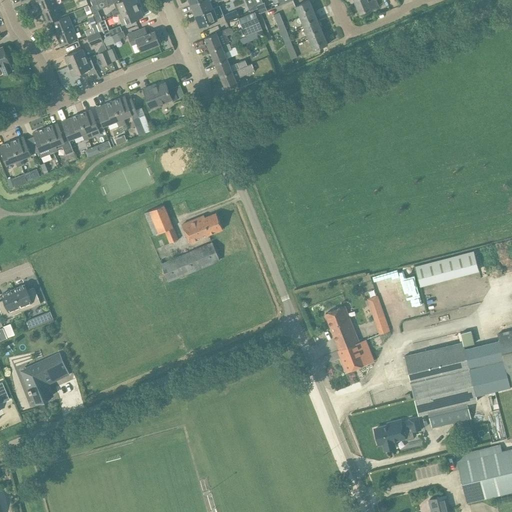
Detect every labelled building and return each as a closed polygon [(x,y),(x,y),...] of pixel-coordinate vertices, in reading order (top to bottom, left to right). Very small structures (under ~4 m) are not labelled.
[(36,0),(41,11),(57,5),(55,0),(36,0)] [(109,0),(106,0),(93,6),(95,11),(112,5),(109,0)] [(114,16),(116,15),(131,9),(139,6),(136,0),(121,0),(114,3),(116,10),(112,11),(114,16)] [(201,0),(191,4),(196,15),(213,8),(210,3),(217,0),(218,1),(220,0),(201,0)] [(309,0),(296,6),(300,17),(314,11),(309,0)] [(354,0),(360,13),(374,7),(371,0),(354,0)] [(257,6),(258,9),(259,11),(260,14),(267,11),(264,3),(257,6)] [(57,5),(41,11),(45,23),(62,16),(57,5)] [(121,13),(118,14),(122,25),(126,24),(141,18),(140,15),(142,14),(139,6),(121,13)] [(213,8),(196,15),(200,26),(224,17),(224,16),(220,6),(213,8)] [(229,14),(224,16),(224,17),(226,22),(227,22),(239,16),(237,10),(229,14)] [(300,17),(305,28),(319,22),(314,11),(300,17)] [(238,18),(245,37),(256,32),(261,31),(255,12),(238,18)] [(279,26),(284,24),(279,12),(274,15),(279,26)] [(56,34),(73,27),(69,16),(51,23),(56,34)] [(94,18),(90,20),(95,33),(100,32),(94,18)] [(305,28),(309,39),(323,33),(319,22),(305,28)] [(284,24),(279,26),(283,37),(288,35),(284,24)] [(102,29),(106,38),(123,31),(120,25),(108,30),(107,27),(102,29)] [(73,27),(56,34),(61,45),(78,38),(73,27)] [(205,38),(210,51),(237,40),(237,39),(229,43),(226,36),(234,33),(231,27),(205,38)] [(143,36),(140,30),(128,34),(132,45),(138,43),(141,51),(160,44),(155,31),(143,36)] [(103,40),(105,45),(125,37),(123,31),(106,38),(103,39),(103,40)] [(103,40),(103,39),(100,32),(95,33),(96,35),(88,38),(91,45),(103,40)] [(245,37),(237,40),(239,45),(239,46),(259,38),(256,32),(245,37)] [(328,44),(323,33),(309,39),(314,50),(328,44)] [(288,48),(293,46),(288,35),(283,37),(288,48)] [(210,51),(215,63),(227,59),(225,53),(232,50),(231,48),(239,45),(237,40),(210,51)] [(298,57),(293,46),(288,48),(292,59),(298,57)] [(10,62),(3,47),(0,47),(0,66),(1,66),(5,74),(13,71),(9,63),(10,62)] [(69,66),(87,59),(83,49),(65,56),(69,66)] [(112,62),(107,51),(99,54),(104,66),(112,62)] [(90,57),(87,59),(69,66),(73,76),(94,67),(90,57)] [(215,63),(221,76),(232,71),(227,59),(215,63)] [(245,60),(237,63),(239,69),(247,65),(245,60)] [(232,71),(221,76),(226,89),(238,84),(236,79),(255,71),(252,63),(247,65),(239,69),(232,71)] [(168,89),(166,82),(153,88),(152,85),(143,89),(151,108),(172,99),(173,101),(178,99),(173,88),(168,89)] [(121,98),(113,101),(123,125),(126,124),(124,118),(133,115),(134,119),(139,117),(131,98),(127,100),(126,97),(121,99),(121,98)] [(96,109),(103,126),(117,121),(119,127),(123,125),(113,101),(105,104),(106,105),(96,109)] [(89,139),(101,135),(92,111),(87,113),(86,111),(79,114),(89,139)] [(89,139),(79,114),(71,117),(72,119),(67,121),(70,128),(65,130),(69,140),(82,134),(85,141),(89,139)] [(144,129),(145,133),(151,131),(145,116),(139,118),(142,124),(144,129)] [(69,140),(65,130),(61,132),(58,124),(53,126),(53,125),(45,128),(55,152),(58,151),(57,148),(64,145),(67,154),(74,151),(69,140)] [(144,129),(142,124),(135,126),(139,136),(145,133),(144,129)] [(40,158),(55,152),(45,128),(37,131),(38,132),(33,134),(40,151),(37,152),(40,158)] [(124,135),(114,137),(116,144),(126,141),(124,135)] [(21,166),(25,164),(23,158),(31,155),(24,137),(20,139),(19,138),(12,141),(21,166)] [(21,166),(12,141),(4,144),(4,146),(0,147),(0,148),(7,165),(15,161),(18,167),(21,166)] [(92,147),(94,154),(101,151),(98,144),(92,147)] [(88,157),(94,154),(92,147),(85,150),(88,157)] [(7,180),(10,188),(40,176),(36,168),(7,180)] [(162,231),(173,227),(164,205),(145,213),(154,235),(162,231)] [(204,215),(199,217),(203,227),(207,226),(210,234),(223,229),(216,213),(205,217),(204,215)] [(203,227),(199,217),(183,224),(190,242),(210,234),(207,226),(203,227)] [(137,232),(134,223),(106,233),(109,242),(137,232)] [(178,240),(173,227),(162,231),(165,230),(170,243),(178,240)] [(219,260),(212,242),(161,263),(168,281),(219,260)] [(416,265),(421,286),(479,270),(474,250),(416,265)] [(25,285),(14,289),(22,311),(41,304),(34,288),(27,290),(25,285)] [(4,300),(0,301),(0,309),(4,319),(22,311),(14,289),(2,294),(4,300)] [(390,330),(377,295),(366,299),(379,334),(390,330)] [(335,310),(326,313),(340,349),(341,350),(359,343),(358,342),(351,325),(349,326),(342,307),(335,310)] [(48,312),(42,315),(45,322),(51,320),(48,312)] [(7,337),(13,335),(10,325),(4,326),(7,337)] [(414,354),(404,356),(419,415),(428,413),(432,428),(442,425),(471,418),(468,404),(478,402),(477,395),(495,391),(511,386),(511,331),(498,335),(499,340),(465,349),(464,346),(474,344),(471,331),(460,333),(462,342),(424,351),(414,354)] [(340,349),(338,351),(346,372),(367,364),(362,351),(369,348),(366,339),(358,342),(359,343),(341,350),(340,349)] [(33,373),(24,377),(35,403),(54,395),(49,384),(69,375),(59,353),(30,366),(33,373)] [(0,400),(1,402),(9,399),(2,383),(0,383),(0,400)] [(389,426),(374,430),(378,444),(383,442),(385,449),(395,446),(393,442),(405,439),(405,441),(414,439),(413,435),(412,431),(421,429),(420,426),(418,417),(409,419),(409,420),(402,422),(401,421),(388,424),(389,426)] [(511,492),(511,450),(457,463),(466,503),(511,492)] [(448,511),(445,496),(435,498),(437,508),(432,509),(432,511),(448,511)]
